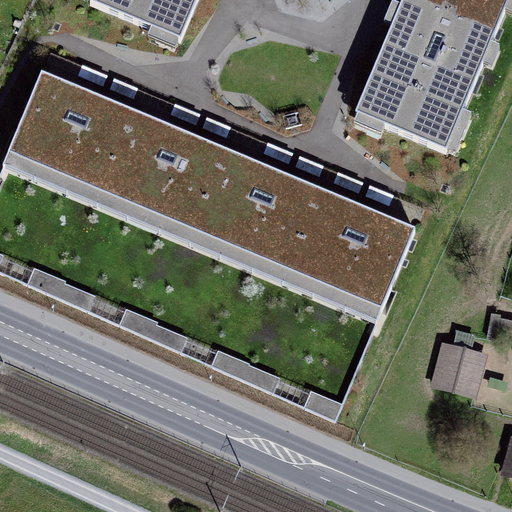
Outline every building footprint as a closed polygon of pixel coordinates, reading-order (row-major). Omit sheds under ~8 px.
[(198,0),(93,0),(91,7),(181,44),(198,0)] [(511,0),(404,0),(356,118),(446,155),(511,0)] [(11,155),(104,195),(137,117),(44,77),(11,155)] [(104,195),(197,234),(230,157),(137,117),(104,195)] [(197,234),(290,274),(323,197),(230,157),(197,234)] [(290,274),(383,314),(416,236),(323,197),(290,274)] [(487,362),(441,352),(432,391),(478,401),(487,362)] [(511,435),(509,435),(499,477),(511,480),(511,435)]
